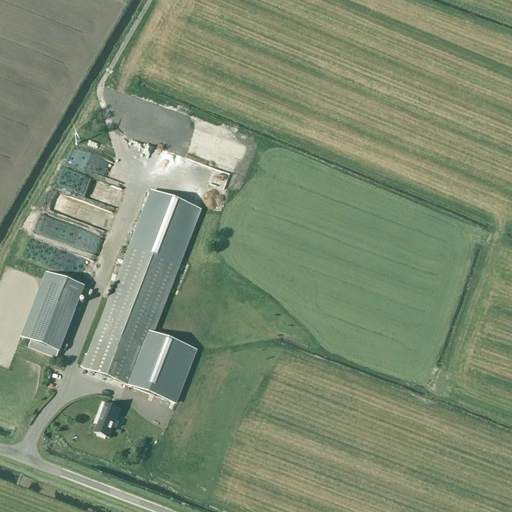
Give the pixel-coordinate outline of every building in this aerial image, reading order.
[(202,211),(151,191),(82,370),(133,389),(202,211)] [(104,221),(101,230),(110,233),(113,223),(104,221)] [(84,289),(47,275),(21,341),(59,356),(84,289)] [(49,379),(56,381),(58,375),(55,374),(57,370),(53,369),(49,379)] [(117,421),(111,419),(115,408),(102,404),(94,425),(96,426),(93,434),(109,440),(117,421)]
